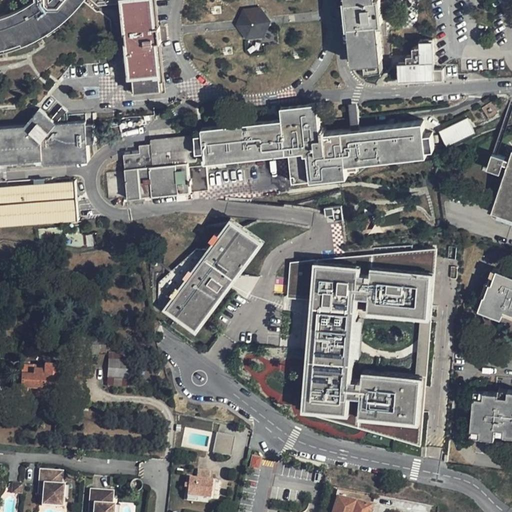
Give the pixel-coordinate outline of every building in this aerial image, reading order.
[(0,0),(0,50),(26,42),(34,38),(45,32),(70,14),(82,0),(0,0)] [(123,0),(130,74),(134,74),(136,90),(163,88),(158,41),(162,40),(160,24),(157,25),(154,0),(123,0)] [(382,58),(379,22),(384,21),(383,16),(381,1),(381,0),(347,0),(348,0),(346,1),(350,26),(351,26),(355,62),(382,58)] [(389,0),(385,0),(381,1),(383,16),(392,15),(389,0)] [(242,6),(235,24),(246,39),(265,37),(272,20),(261,4),(242,6)] [(420,39),(421,46),(412,46),(412,55),(405,55),(405,63),(396,63),(396,81),(408,81),(412,80),(411,85),(419,85),(419,80),(436,80),(446,79),(445,69),(435,69),(435,38),(420,39)] [(479,107),(486,117),(496,111),(489,101),(479,107)] [(203,134),(205,150),(206,161),(289,152),(293,181),(347,175),(347,172),(357,170),(355,161),(427,154),(427,149),(425,133),(424,121),(360,128),(353,129),(325,132),(325,129),(321,129),(318,102),(281,106),(269,123),(202,128),(203,134)] [(350,102),(353,129),(360,128),(357,102),(350,102)] [(0,161),(44,158),(44,163),(89,159),(88,142),(86,124),(86,120),(57,123),(55,122),(51,118),(39,108),(25,126),(0,127),(0,161)] [(59,109),(53,115),(58,119),(63,112),(59,109)] [(438,131),(445,145),(472,131),(465,118),(438,131)] [(94,123),(86,124),(88,142),(95,141),(94,123)] [(425,133),(427,149),(434,148),(432,132),(425,133)] [(205,150),(203,134),(195,135),(150,140),(151,144),(140,145),(140,152),(124,154),(125,168),(128,198),(210,189),(207,164),(188,167),(188,162),(198,160),(197,151),(205,150)] [(511,158),(511,161),(494,155),(489,170),(502,174),(505,165),(509,167),(493,213),(511,219),(511,158)] [(77,181),(0,187),(0,225),(80,219),(77,181)] [(232,220),(166,307),(195,328),(260,241),(232,220)] [(432,273),(317,263),(305,406),(349,410),(351,392),(361,393),(359,413),(417,418),(421,377),(359,372),(364,308),(428,313),(432,273)] [(496,272),(490,286),(492,286),(493,287),(499,273),(496,272)] [(511,277),(499,273),(493,287),(492,286),(487,300),(485,299),(479,312),(502,321),(504,316),(506,313),(511,315),(511,277)] [(488,285),(483,298),(485,299),(487,300),(492,286),(490,286),(488,285)] [(72,352),(73,354),(97,355),(98,353),(97,353),(98,339),(73,338),(72,352)] [(98,339),(97,353),(98,353),(97,355),(105,355),(105,340),(98,339)] [(127,353),(109,353),(107,378),(127,377),(127,371),(127,353)] [(56,398),(56,391),(57,368),(43,368),(21,367),(20,378),(20,390),(20,397),(56,398)] [(127,377),(107,378),(107,386),(140,387),(141,372),(127,371),(127,377)] [(511,391),(510,391),(509,397),(500,396),(500,393),(486,392),(485,398),(476,397),(472,429),(482,430),(481,436),(496,438),(496,434),(497,428),(506,429),(505,435),(511,435),(511,391)] [(218,433),(214,453),(232,457),(236,437),(218,433)] [(63,469),(41,467),(39,482),(44,482),(43,493),(42,503),(62,504),(62,496),(63,483),(62,483),(63,469)] [(189,479),(187,497),(210,499),(212,481),(189,479)] [(113,489),(91,487),(90,501),(94,501),(93,511),(113,511),(114,503),(112,502),(113,489)] [(335,498),(331,511),(368,511),(369,507),(335,498)]
